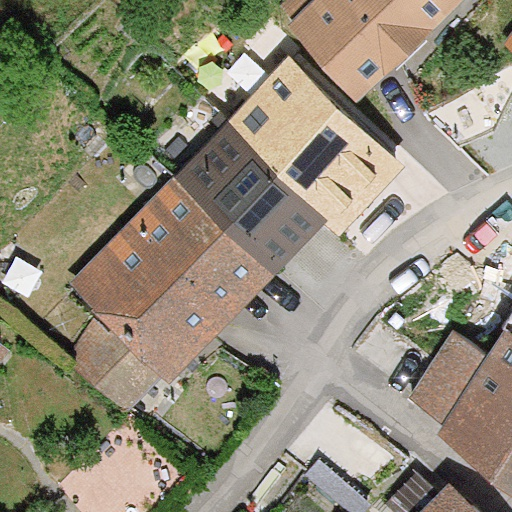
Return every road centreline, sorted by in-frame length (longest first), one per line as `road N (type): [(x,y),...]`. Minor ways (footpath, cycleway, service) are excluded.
road 1 (residential): [(329,366),(412,246),(511,190)]
road 2 (residential): [(510,511),(329,366)]
road 3 (residential): [(217,511),(329,366)]
